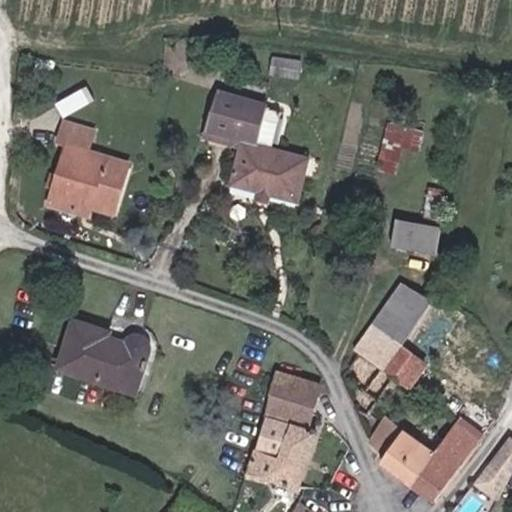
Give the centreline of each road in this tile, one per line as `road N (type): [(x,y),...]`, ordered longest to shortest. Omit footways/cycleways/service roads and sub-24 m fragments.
road 1 (track): [(502,0),(487,47),(204,23),(58,51),(4,35)]
road 2 (residential): [(390,511),(339,352),(0,226)]
